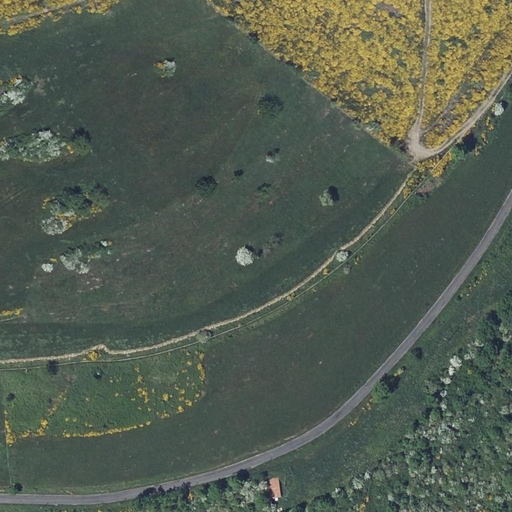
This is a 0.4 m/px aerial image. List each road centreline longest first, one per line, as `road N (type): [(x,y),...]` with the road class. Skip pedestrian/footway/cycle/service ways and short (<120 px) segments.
road 1 (track): [(511,40),(412,201),(312,286),(208,328),(0,367)]
road 2 (secondary): [(511,197),(446,296),(348,408),(317,431),(179,485),(89,500),(0,499)]
road 3 (track): [(412,201),(427,0)]
